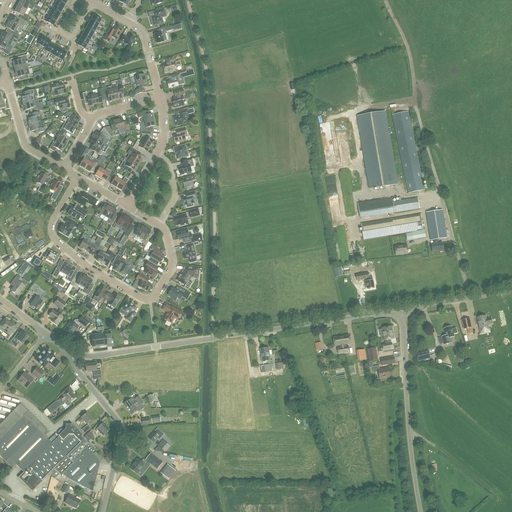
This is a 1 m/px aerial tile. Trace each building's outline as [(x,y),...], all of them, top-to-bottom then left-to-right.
[(28,4),(21,0),(18,6),(27,11),(28,8),(32,10),(35,4),(29,1),(28,4)] [(60,13),(63,9),(52,3),(51,5),(55,7),(54,9),(60,13)] [(26,22),(29,16),(25,14),(27,11),(18,6),(15,12),(21,15),(20,18),(26,22)] [(166,17),(164,8),(155,11),(156,16),(154,16),(150,17),(151,21),(152,20),(154,25),(162,23),(160,17),(163,16),(164,17),(166,17)] [(58,17),(47,11),(47,12),(46,13),(50,16),(49,18),(56,22),(58,17)] [(104,21),(94,15),(91,19),(98,23),(99,21),(103,23),(104,21)] [(12,17),(9,22),(21,29),(25,21),(19,18),(18,20),(12,17)] [(56,22),(49,18),(47,20),(43,18),(42,20),(53,26),(56,22)] [(100,30),(101,28),(97,26),(98,23),(91,19),(89,24),(100,30)] [(18,38),(20,35),(20,34),(19,33),(19,32),(15,30),(17,27),(9,22),(6,28),(14,32),(12,34),(18,38)] [(100,30),(89,24),(87,28),(93,32),(94,29),(99,32),(100,30)] [(163,38),(162,35),(166,34),(166,32),(173,30),(172,26),(158,30),(159,33),(154,34),(157,44),(164,42),(164,41),(165,41),(165,40),(164,38),(163,37),(163,38)] [(115,27),(113,30),(110,28),(108,32),(103,39),(109,43),(112,37),(116,40),(122,30),(115,27)] [(95,38),(96,36),(92,34),(93,32),(87,28),(84,32),(95,38)] [(11,37),(3,33),(0,38),(0,39),(8,43),(8,44),(9,44),(11,45),(12,42),(13,42),(14,39),(17,41),(18,38),(12,34),(11,37)] [(25,42),(30,45),(34,37),(30,34),(25,42)] [(135,38),(129,34),(127,37),(124,35),(121,40),(124,42),(124,43),(130,47),(135,38)] [(43,46),(47,39),(42,36),(40,41),(36,38),(32,45),(33,46),(38,48),(40,45),(43,46)] [(91,45),(87,42),(89,40),(82,36),(79,41),(86,44),(90,47),(91,45)] [(9,44),(8,44),(8,43),(0,39),(0,46),(2,48),(1,51),(3,52),(9,55),(10,52),(8,51),(9,48),(8,47),(9,44)] [(51,41),(47,39),(43,46),(45,48),(43,51),(45,52),(50,43),(51,41)] [(88,51),(89,49),(85,47),(86,44),(79,41),(77,45),(88,51)] [(50,53),(54,46),(50,43),(45,52),(43,54),(45,55),(47,52),(50,53)] [(52,59),(58,48),(54,46),(50,53),(52,55),(50,58),(52,59)] [(58,58),(63,50),(58,48),(52,59),(54,60),(56,57),(58,58)] [(63,50),(58,58),(60,59),(59,63),(61,64),(64,58),(67,53),(63,50)] [(26,64),(24,56),(18,57),(19,61),(13,62),(14,67),(27,64),(26,64)] [(174,62),(173,58),(166,59),(167,64),(163,65),(165,73),(170,72),(171,72),(172,72),(172,71),(173,71),(177,70),(175,62),(174,62)] [(15,73),(28,69),(27,64),(14,67),(15,73)] [(29,78),(28,75),(30,74),(28,69),(15,73),(17,78),(22,77),(23,77),(23,80),(29,78)] [(138,76),(137,73),(129,75),(131,80),(135,79),(136,83),(146,81),(144,74),(138,76)] [(180,74),(171,76),(169,77),(170,81),(168,82),(170,88),(178,86),(178,85),(185,84),(183,78),(181,79),(180,74)] [(135,95),(142,93),(145,92),(144,88),(147,87),(146,81),(136,83),(138,89),(134,90),(135,95)] [(62,83),(59,84),(51,86),(52,92),(53,92),(56,93),(56,95),(66,93),(65,89),(66,88),(64,87),(64,86),(63,86),(62,83)] [(115,100),(121,98),(120,91),(123,90),(122,86),(121,83),(112,86),(115,100)] [(115,100),(112,86),(102,88),(104,95),(107,94),(109,101),(115,100)] [(98,104),(102,103),(100,95),(104,95),(102,88),(98,89),(99,93),(93,95),(96,104),(98,104)] [(23,93),(24,97),(22,98),(23,101),(22,101),(23,104),(37,100),(36,96),(35,96),(33,90),(27,92),(23,93)] [(175,108),(185,106),(183,101),(184,100),(183,95),(185,95),(183,90),(179,91),(180,96),(173,98),(175,102),(173,103),(175,108)] [(87,96),(86,93),(82,94),(84,100),(87,99),(89,107),(94,105),(93,105),(96,104),(93,95),(87,96)] [(64,98),(59,99),(54,100),(56,106),(59,106),(60,110),(63,109),(63,113),(67,112),(67,108),(70,107),(69,104),(69,102),(68,101),(68,100),(64,101),(64,98)] [(33,112),(39,110),(37,104),(38,104),(37,100),(23,104),(24,108),(25,107),(26,110),(32,109),(33,112)] [(176,126),(187,123),(185,118),(187,114),(186,110),(181,112),(181,115),(181,116),(174,118),(176,126)] [(152,114),(150,114),(149,111),(146,112),(138,114),(139,118),(142,117),(143,119),(142,120),(141,121),(141,123),(144,123),(144,122),(155,120),(154,117),(152,116),(152,114)] [(29,115),(30,118),(28,119),(29,122),(28,122),(29,125),(42,122),(39,112),(33,114),(29,115)] [(397,185),(389,134),(391,134),(390,128),(388,128),(385,112),(358,116),(370,189),(397,185)] [(409,193),(425,190),(408,112),(392,115),(409,193)] [(65,123),(67,124),(75,129),(78,124),(77,123),(73,121),(75,117),(75,116),(71,114),(68,119),(67,118),(65,123)] [(127,120),(123,121),(122,119),(116,120),(119,130),(125,129),(126,133),(127,137),(130,135),(129,132),(130,132),(128,124),(127,120)] [(110,136),(113,135),(112,132),(119,130),(116,120),(110,122),(112,128),(105,130),(107,131),(110,136)] [(149,132),(150,128),(150,127),(155,126),(154,124),(155,122),(155,120),(144,122),(144,123),(145,128),(142,129),(141,131),(149,132)] [(35,134),(39,133),(45,131),(42,122),(29,125),(30,129),(31,129),(32,131),(34,131),(35,134)] [(65,123),(62,128),(61,128),(60,131),(65,134),(67,131),(72,134),(75,129),(67,124),(65,123)] [(176,143),(186,140),(185,137),(186,137),(187,136),(186,133),(187,133),(186,128),(178,130),(179,133),(178,134),(174,135),(176,143)] [(69,141),(66,139),(68,136),(65,135),(59,131),(56,137),(58,138),(56,141),(65,146),(69,141)] [(111,137),(110,136),(107,131),(103,137),(96,133),(93,139),(102,144),(105,138),(109,141),(111,137)] [(151,132),(149,132),(141,131),(141,135),(144,136),(141,141),(150,146),(153,141),(147,138),(148,136),(150,137),(151,132)] [(90,149),(94,152),(100,155),(101,156),(103,152),(104,153),(108,147),(102,144),(93,139),(90,144),(92,145),(90,149)] [(147,152),(150,146),(141,141),(139,140),(133,148),(139,152),(141,148),(147,152)] [(65,146),(56,141),(54,144),(53,143),(49,149),(55,152),(57,149),(62,152),(65,146)] [(177,159),(189,156),(186,145),(174,148),(177,159)] [(140,163),(142,160),(135,156),(137,153),(130,149),(127,154),(130,155),(130,156),(131,157),(129,160),(138,165),(139,162),(140,163)] [(85,169),(89,162),(92,157),(86,154),(85,157),(82,155),(79,160),(82,162),(79,166),(85,169)] [(95,169),(100,160),(102,157),(101,156),(100,155),(97,160),(94,159),(92,163),(89,162),(85,169),(90,172),(92,168),(95,169)] [(127,158),(125,162),(123,161),(120,166),(127,170),(128,167),(135,171),(137,168),(136,168),(138,165),(129,160),(127,158)] [(100,179),(105,171),(103,170),(104,167),(104,165),(101,163),(102,162),(101,161),(100,160),(95,169),(98,171),(95,175),(100,179)] [(189,165),(188,161),(181,162),(183,167),(179,168),(181,174),(188,172),(188,173),(192,172),(190,165),(189,165)] [(110,174),(105,171),(100,179),(106,182),(109,176),(111,178),(114,173),(112,171),(110,174)] [(116,188),(121,180),(117,178),(118,177),(118,176),(116,175),(117,174),(114,173),(111,178),(114,179),(111,185),(116,188)] [(47,177),(41,174),(40,177),(39,176),(38,177),(38,178),(38,179),(37,182),(41,185),(37,191),(42,194),(49,181),(47,179),(46,178),(47,177)] [(185,190),(195,188),(194,186),(196,182),(194,175),(185,178),(186,183),(183,184),(185,190)] [(130,183),(127,181),(128,180),(125,178),(123,182),(121,180),(116,188),(121,191),(124,186),(127,188),(130,183)] [(60,184),(55,181),(53,184),(52,183),(52,184),(51,185),(51,186),(50,189),(54,192),(51,198),(55,201),(63,187),(60,185),(60,184)] [(186,194),(186,197),(183,198),(184,205),(186,205),(187,208),(192,207),(191,204),(195,203),(194,198),(196,198),(195,192),(189,193),(186,194)] [(96,200),(87,195),(84,193),(82,196),(79,195),(75,201),(84,206),(86,203),(87,202),(93,206),(96,200)] [(393,202),(392,198),(358,203),(360,218),(419,208),(418,198),(393,202)] [(100,206),(98,209),(95,215),(100,218),(102,214),(105,217),(110,208),(105,204),(103,208),(100,206)] [(79,212),(72,208),(68,214),(78,220),(81,216),(84,218),(87,212),(81,209),(79,212)] [(115,220),(116,219),(112,217),(116,211),(110,208),(105,217),(109,219),(106,222),(112,225),(111,227),(115,220)] [(191,210),(193,217),(200,215),(198,209),(191,210)] [(441,210),(426,213),(429,231),(445,229),(443,210),(441,210)] [(181,226),(189,224),(186,214),(174,217),(176,226),(181,224),(181,226)] [(423,230),(421,214),(361,224),(364,240),(412,232),(425,230),(423,230)] [(122,227),(128,218),(122,215),(118,222),(115,220),(111,227),(115,229),(118,224),(122,227)] [(64,222),(67,224),(66,226),(63,224),(59,231),(68,237),(72,230),(72,229),(75,223),(69,220),(66,218),(64,222)] [(128,237),(129,235),(132,230),(129,228),(133,221),(128,218),(122,227),(127,230),(124,235),(128,237)] [(140,237),(145,228),(139,225),(135,231),(132,229),(132,230),(129,235),(135,238),(137,235),(140,237)] [(148,243),(150,240),(147,238),(150,231),(145,228),(140,237),(143,239),(141,242),(142,243),(141,245),(141,246),(144,248),(146,245),(148,243)] [(445,229),(429,231),(431,241),(434,240),(434,244),(432,244),(433,252),(444,251),(442,243),(438,243),(438,239),(440,239),(447,238),(446,235),(445,229)] [(179,240),(183,239),(184,243),(187,242),(193,240),(193,242),(198,241),(196,236),(192,237),(191,234),(189,234),(188,230),(178,233),(179,240)] [(414,240),(426,237),(425,230),(412,232),(414,240)] [(85,251),(90,243),(87,241),(88,240),(87,240),(87,239),(89,236),(84,234),(84,233),(81,238),(84,240),(79,247),(81,248),(81,249),(83,250),(84,250),(85,251)] [(100,245),(103,241),(98,238),(94,244),(94,243),(93,243),(92,244),(90,243),(85,251),(86,252),(88,253),(89,253),(91,254),(95,247),(98,249),(100,245)] [(196,261),(195,256),(196,256),(193,244),(186,245),(188,251),(182,252),(184,259),(189,258),(190,263),(196,261)] [(103,251),(105,248),(100,245),(98,249),(97,250),(100,252),(95,259),(97,260),(97,261),(99,262),(100,262),(101,263),(106,254),(103,253),(104,252),(103,251)] [(396,255),(408,253),(407,245),(395,246),(396,255)] [(162,258),(163,257),(160,255),(162,252),(152,246),(148,252),(152,254),(150,257),(148,261),(153,264),(157,266),(159,262),(160,263),(160,262),(161,262),(162,262),(163,259),(163,258),(162,258)] [(55,264),(59,256),(49,250),(45,258),(55,264)] [(114,260),(117,255),(112,253),(111,255),(109,255),(109,256),(106,254),(101,263),(102,263),(103,264),(105,265),(107,266),(111,259),(114,260)] [(119,273),(119,272),(125,262),(126,260),(117,255),(114,260),(113,262),(116,263),(113,270),(119,273)] [(6,265),(12,262),(8,256),(2,260),(6,265)] [(39,268),(43,261),(36,257),(32,264),(39,268)] [(67,263),(65,262),(62,267),(59,265),(53,276),(57,278),(59,274),(58,274),(59,272),(60,272),(65,274),(71,264),(67,262),(67,263)] [(129,264),(125,262),(119,272),(124,275),(128,269),(131,271),(133,268),(134,266),(130,263),(129,264)] [(154,278),(156,276),(157,275),(158,274),(157,273),(158,272),(156,271),(158,268),(148,262),(145,267),(147,268),(145,273),(154,278)] [(71,283),(74,279),(75,277),(72,275),(76,269),(74,267),(74,266),(71,264),(65,274),(68,276),(66,280),(71,283)] [(199,268),(189,267),(185,267),(184,270),(181,276),(180,275),(177,280),(186,285),(189,280),(190,280),(192,277),(193,277),(194,278),(194,277),(198,277),(198,275),(198,274),(198,273),(199,268)] [(48,280),(51,276),(42,270),(40,274),(48,280)] [(370,278),(369,273),(356,275),(357,280),(365,279),(366,281),(365,281),(366,286),(367,286),(368,289),(374,288),(373,278),(370,278)] [(82,286),(87,277),(81,274),(77,281),(74,279),(71,283),(67,291),(65,294),(73,300),(74,299),(69,295),(74,287),(77,289),(79,285),(82,286)] [(151,284),(147,282),(149,279),(145,277),(139,274),(136,279),(141,282),(138,286),(143,288),(143,289),(145,290),(146,290),(147,291),(151,284)] [(10,285),(13,288),(11,291),(17,295),(24,286),(20,283),(23,280),(17,276),(13,281),(10,285)] [(88,295),(92,290),(88,287),(92,281),(87,277),(82,286),(84,288),(82,292),(88,295)] [(106,299),(109,293),(106,291),(107,289),(100,285),(94,296),(101,299),(102,297),(106,299)] [(37,297),(36,297),(30,305),(31,306),(31,307),(33,308),(34,307),(34,308),(36,309),(43,301),(40,299),(42,296),(44,293),(45,292),(40,287),(37,286),(33,292),(38,295),(37,297)] [(191,294),(182,288),(180,291),(177,289),(176,290),(173,288),(169,295),(172,297),(172,299),(176,301),(178,297),(180,299),(184,294),(189,297),(191,294)] [(113,295),(109,293),(106,299),(109,301),(108,303),(115,307),(121,297),(114,293),(113,295)] [(62,309),(66,304),(58,298),(54,303),(62,309)] [(82,305),(86,308),(91,301),(87,298),(82,305)] [(131,322),(136,313),(133,311),(136,307),(128,301),(122,310),(126,312),(126,313),(126,315),(127,316),(125,319),(131,322)] [(166,303),(163,307),(162,309),(166,312),(168,313),(164,319),(172,323),(175,317),(178,319),(182,312),(172,306),(171,307),(166,303)] [(63,310),(62,309),(60,308),(57,313),(53,310),(49,315),(53,318),(51,321),(52,321),(52,322),(54,323),(57,325),(60,320),(61,320),(62,318),(62,317),(63,317),(60,315),(63,312),(63,310)] [(485,316),(478,318),(478,321),(480,330),(481,334),(490,332),(489,328),(488,325),(492,324),(491,318),(486,319),(485,316)] [(85,327),(89,322),(88,321),(85,319),(82,317),(79,321),(85,327)] [(0,330),(2,332),(10,323),(8,321),(9,320),(6,318),(1,325),(0,323),(0,330)] [(472,333),(471,328),(469,319),(462,320),(464,329),(467,328),(469,334),(472,333)] [(75,330),(78,326),(70,320),(68,323),(69,324),(64,330),(71,335),(75,330)] [(8,341),(13,334),(10,332),(15,326),(10,323),(2,332),(7,336),(5,338),(8,341)] [(384,336),(384,340),(393,339),(392,335),(393,335),(392,331),(391,331),(391,327),(389,327),(389,326),(384,327),(385,328),(383,328),(384,336)] [(442,337),(438,338),(440,344),(443,343),(444,345),(452,342),(451,339),(450,339),(450,338),(454,337),(453,334),(457,333),(456,328),(452,329),(451,326),(443,328),(445,335),(442,336),(442,337)] [(109,331),(97,333),(98,334),(99,346),(102,346),(102,347),(106,346),(105,345),(106,345),(106,339),(110,338),(109,331)] [(22,344),(28,336),(22,332),(17,338),(14,336),(9,343),(13,345),(15,342),(18,345),(20,342),(22,344)] [(98,334),(87,336),(88,341),(92,341),(92,347),(93,347),(94,348),(97,347),(97,346),(99,346),(98,334)] [(345,347),(345,344),(350,343),(349,336),(341,337),(344,353),(349,352),(348,347),(345,347)] [(344,353),(341,337),(334,338),(335,346),(340,345),(341,348),(338,348),(339,354),(344,353)] [(36,360),(43,366),(47,361),(49,362),(49,361),(51,362),(50,364),(55,368),(60,362),(55,358),(53,357),(54,355),(45,348),(36,360)] [(271,361),(269,348),(260,350),(262,362),(266,362),(267,365),(273,364),(273,360),(271,361)] [(369,362),(378,360),(376,348),(367,349),(369,362)] [(359,358),(360,361),(366,360),(365,350),(358,351),(359,358)] [(418,361),(430,358),(428,350),(416,353),(418,361)] [(382,365),(395,363),(394,357),(381,359),(382,365)] [(93,371),(94,375),(94,380),(98,380),(98,378),(101,378),(101,375),(100,370),(97,370),(96,367),(100,367),(100,364),(96,364),(96,363),(86,363),(86,371),(93,371)] [(262,373),(265,373),(271,372),(275,371),(274,364),(270,365),(264,365),(264,366),(261,366),(262,373)] [(379,366),(373,367),(374,373),(379,372),(380,380),(386,379),(386,376),(390,376),(389,368),(380,369),(379,366)] [(34,370),(41,376),(43,372),(37,367),(34,370)] [(27,388),(33,380),(24,373),(18,381),(27,388)] [(48,381),(54,386),(60,378),(57,375),(53,380),(51,378),(48,381)] [(47,416),(51,414),(65,402),(64,401),(67,399),(69,403),(75,398),(71,393),(73,392),(69,387),(64,391),(61,393),(63,395),(60,398),(58,400),(57,400),(46,408),(47,409),(43,412),(47,417),(47,416)] [(150,404),(156,401),(154,394),(147,397),(150,404)] [(128,409),(141,400),(139,397),(135,399),(135,400),(133,402),(130,399),(124,404),(128,409)] [(139,406),(143,403),(141,400),(128,409),(132,415),(138,410),(136,407),(139,405),(139,406)] [(49,440),(45,436),(49,432),(20,404),(0,424),(0,437),(0,438),(0,456),(6,462),(9,458),(23,472),(27,468),(33,474),(26,482),(21,478),(25,474),(24,472),(18,478),(32,491),(54,469),(60,475),(62,473),(67,478),(93,492),(100,462),(92,454),(95,450),(81,437),(83,435),(71,424),(69,425),(66,425),(66,429),(64,429),(63,430),(61,430),(58,433),(59,433),(59,435),(58,436),(59,437),(55,440),(52,437),(49,440)] [(86,424),(92,419),(87,413),(81,417),(81,418),(78,420),(80,423),(83,420),(86,424)] [(105,434),(110,429),(103,423),(96,429),(101,434),(102,432),(105,434)] [(84,433),(91,428),(88,424),(81,430),(84,433)] [(159,430),(157,428),(155,431),(154,431),(148,438),(154,442),(158,438),(160,439),(164,434),(160,430),(159,430)] [(88,441),(93,436),(89,432),(84,437),(88,441)] [(161,448),(165,452),(170,446),(166,442),(161,448)] [(162,463),(151,454),(146,460),(158,469),(162,463)] [(137,474),(145,465),(137,459),(135,462),(135,463),(131,469),(137,474)] [(168,478),(174,470),(169,466),(162,473),(168,478)] [(76,508),(80,501),(68,495),(65,503),(76,508)]
